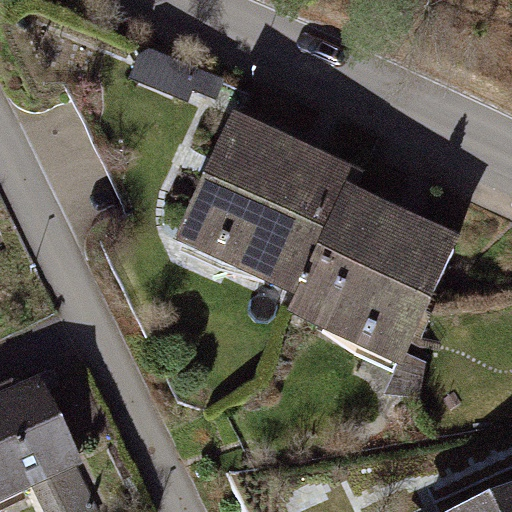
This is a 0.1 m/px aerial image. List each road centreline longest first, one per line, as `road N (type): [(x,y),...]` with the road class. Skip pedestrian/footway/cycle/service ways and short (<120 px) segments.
road 1 (residential): [(200,511),(0,103)]
road 2 (tertiary): [(156,0),(511,160)]
